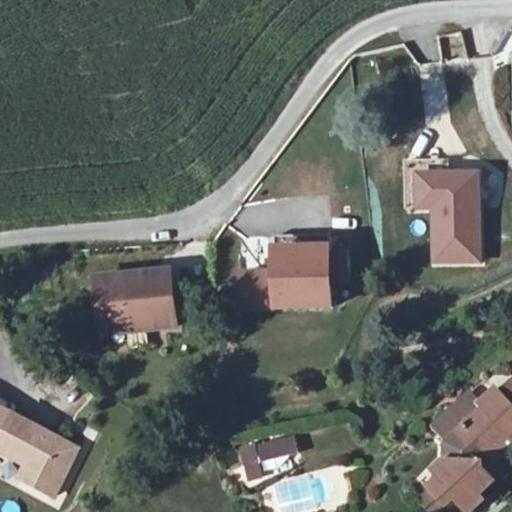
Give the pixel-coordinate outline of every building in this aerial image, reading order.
[(443,61),(468,55),(461,30),(437,36),(443,61)] [(480,170),(428,172),(413,173),(415,212),(430,211),(432,266),(484,264),(480,170)] [(270,275),(234,278),(236,313),(329,307),(327,282),(325,255),(325,245),(269,248),(270,275)] [(343,254),(325,255),(327,282),(344,281),(343,254)] [(92,279),(98,334),(173,327),(168,272),(92,279)] [(453,511),(473,511),(474,511),(471,505),(486,491),(474,477),(474,467),(483,457),(489,463),(511,445),(511,408),(510,411),(501,401),(485,415),(480,411),(444,445),(440,465),(427,477),(433,485),(427,492),(441,510),(447,506),(453,511)] [(39,457),(35,466),(28,479),(61,497),(86,450),(0,404),(0,447),(4,450),(9,441),(39,457)] [(295,435),(238,448),(245,477),(301,465),(295,435)] [(9,441),(4,450),(35,466),(39,457),(9,441)]
